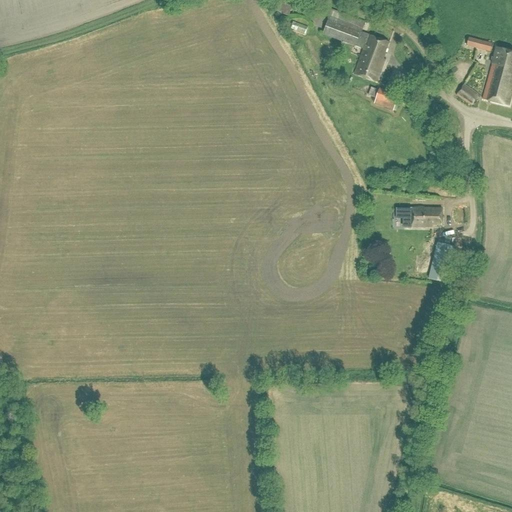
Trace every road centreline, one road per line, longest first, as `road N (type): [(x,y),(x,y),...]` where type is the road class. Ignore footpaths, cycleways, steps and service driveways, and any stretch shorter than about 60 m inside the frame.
road 1 (unclassified): [(470,113),(446,93),(411,35),(335,0)]
road 2 (track): [(0,54),(163,0)]
